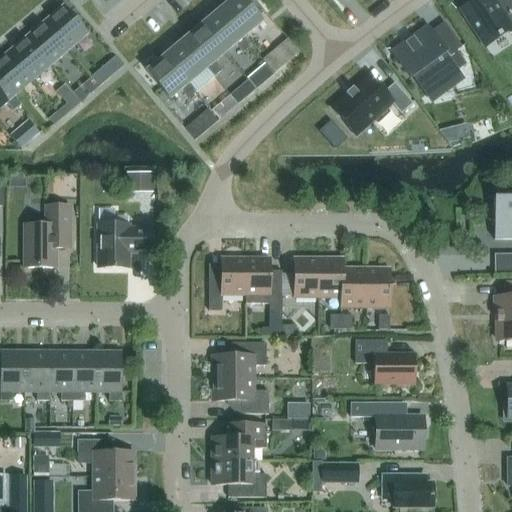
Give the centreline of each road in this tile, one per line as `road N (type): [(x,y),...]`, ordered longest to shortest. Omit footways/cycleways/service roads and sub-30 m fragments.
road 1 (residential): [(204,222),(376,223),(413,248),(451,357),(470,511)]
road 2 (residential): [(204,222),(218,177),(241,144),(338,55)]
road 3 (residential): [(173,511),(173,312)]
road 4 (residential): [(173,312),(0,312)]
